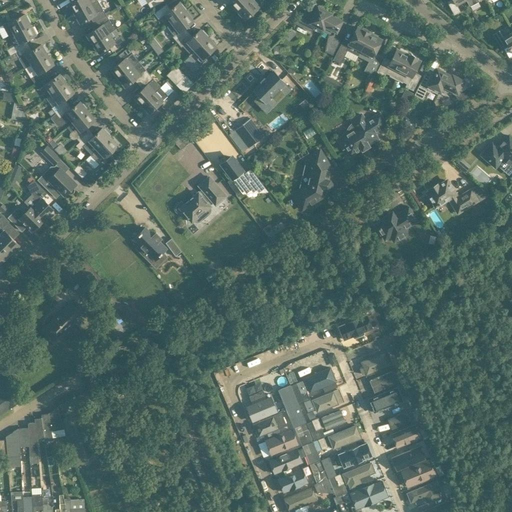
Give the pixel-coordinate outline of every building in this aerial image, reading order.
[(75,0),(69,3),(75,13),(90,4),(97,0),(75,0)] [(95,21),(106,15),(97,0),(75,13),(76,16),(75,16),(78,21),(79,21),(80,23),(92,16),(95,21)] [(233,0),(230,3),(238,11),(249,0),(233,0)] [(249,0),(238,11),(240,13),(239,14),(243,18),(244,17),(245,19),(261,4),(259,0),(249,0)] [(463,0),(453,0),(448,3),(454,14),(460,11),(456,4),(463,0)] [(181,3),(180,4),(179,2),(168,10),(165,6),(155,13),(159,18),(165,13),(172,22),(186,12),(185,10),(186,9),(181,3)] [(329,15),(330,15),(331,13),(323,10),(324,8),(319,6),(318,7),(314,14),(311,15),(306,12),(295,22),(305,28),(309,31),(316,29),(317,26),(323,29),(329,15)] [(183,29),(193,21),(186,12),(172,22),(167,26),(174,35),(173,36),(177,42),(186,34),(183,29)] [(30,24),(29,22),(30,22),(27,15),(25,16),(24,14),(15,19),(14,17),(10,19),(11,21),(3,25),(9,35),(12,33),(30,24)] [(93,43),(108,33),(115,29),(106,15),(95,21),(98,27),(86,35),(90,40),(91,40),(93,43)] [(338,26),(341,21),(342,20),(337,17),(336,18),(330,15),(329,15),(323,29),(322,30),(329,34),(326,50),(332,53),(344,29),(338,26)] [(26,46),(23,41),(37,34),(33,26),(31,27),(30,24),(12,33),(18,44),(7,49),(10,55),(15,52),(26,46)] [(358,56),(370,33),(369,33),(369,31),(363,28),(362,30),(357,27),(348,45),(342,42),(334,59),(340,62),(346,50),(358,56)] [(195,50),(208,38),(207,36),(208,35),(203,30),(202,31),(200,29),(190,38),(186,34),(177,42),(181,47),(183,46),(187,50),(191,46),(195,50)] [(511,32),(503,38),(499,31),(493,34),(500,45),(505,42),(511,52),(511,32)] [(381,39),(377,37),(378,35),(371,32),(371,34),(370,33),(358,56),(359,56),(358,57),(369,62),(365,70),(369,72),(373,75),(374,73),(382,57),(374,53),(381,39)] [(114,50),(125,43),(123,41),(125,40),(121,35),(117,38),(115,36),(111,38),(108,33),(93,43),(95,46),(94,47),(97,51),(98,51),(100,53),(111,45),(114,50)] [(216,46),(217,45),(212,40),(211,40),(208,38),(195,50),(189,56),(199,67),(207,59),(206,59),(205,57),(211,51),(212,52),(215,49),(214,48),(216,46)] [(43,45),(42,46),(41,44),(29,51),(26,46),(16,52),(19,58),(25,68),(47,54),(46,52),(47,52),(43,45)] [(273,47),(270,51),(273,54),(281,53),(280,46),(273,46),(273,47)] [(118,78),(132,66),(139,61),(128,48),(118,56),(122,60),(111,69),(118,78)] [(396,79),(408,54),(407,54),(407,52),(401,49),(400,50),(397,48),(390,61),(384,58),(377,71),(384,75),(385,72),(390,74),(389,75),(396,79)] [(31,78),(35,83),(45,76),(42,71),(53,64),(47,54),(25,68),(31,78)] [(410,55),(408,54),(396,79),(397,78),(402,81),(403,80),(408,83),(406,86),(413,89),(419,75),(414,73),(420,60),(416,59),(417,57),(410,54),(410,55)] [(140,82),(149,74),(139,61),(132,66),(118,78),(120,80),(119,81),(123,85),(124,84),(125,86),(136,78),(140,82)] [(176,66),(171,70),(180,79),(185,75),(176,66)] [(440,90),(448,74),(446,73),(445,71),(442,69),(439,70),(437,69),(434,74),(433,73),(432,74),(427,71),(415,95),(423,99),(428,89),(430,90),(433,89),(434,87),(440,90)] [(180,79),(171,70),(167,75),(176,84),(180,79)] [(261,83),(254,90),(259,95),(266,102),(266,101),(272,107),(290,89),(285,83),(273,71),(266,78),(264,76),(259,81),(261,83)] [(378,75),(374,73),(373,75),(370,82),(366,90),(365,91),(370,93),(372,87),(371,87),(375,79),(376,79),(378,75)] [(62,74),(61,75),(59,74),(48,81),(45,76),(35,83),(38,89),(45,84),(52,93),(66,83),(65,81),(66,81),(62,74)] [(149,74),(140,82),(144,87),(134,96),(142,104),(160,87),(161,87),(149,74)] [(463,79),(462,80),(453,75),(452,76),(448,74),(440,90),(440,89),(448,93),(451,92),(452,90),(457,93),(455,96),(458,102),(462,101),(468,97),(464,89),(469,86),(470,85),(470,84),(471,83),(471,82),(470,81),(470,80),(470,79),(469,79),(468,78),(467,78),(466,78),(465,78),(464,78),(464,79),(463,79)] [(69,85),(68,86),(66,83),(52,93),(58,103),(52,108),(53,110),(49,112),(52,116),(56,113),(66,105),(62,100),(73,93),(73,92),(74,91),(69,85)] [(168,95),(160,87),(142,104),(144,107),(143,108),(147,112),(148,111),(149,113),(168,95)] [(73,122),(87,110),(86,109),(87,108),(82,102),(81,103),(80,101),(69,110),(66,105),(56,113),(52,116),(50,117),(56,125),(62,125),(71,118),(73,122)] [(84,128),(95,119),(87,110),(73,122),(78,127),(71,132),(70,133),(69,135),(69,136),(70,138),(71,139),(73,139),(74,139),(76,139),(77,139),(79,141),(88,133),(84,128)] [(386,125),(379,113),(366,122),(361,114),(352,120),(356,127),(355,128),(354,129),(353,130),(352,132),(352,133),(348,133),(340,138),(341,139),(339,140),(343,148),(345,146),(350,155),(360,149),(369,143),(377,138),(374,132),(386,125)] [(235,130),(248,147),(263,136),(250,119),(235,130)] [(97,148),(110,136),(109,135),(110,134),(105,128),(103,129),(102,128),(92,137),(88,133),(79,141),(80,142),(76,145),(80,149),(85,144),(89,148),(93,144),(97,148)] [(498,148),(492,143),(482,155),(495,167),(503,158),(511,165),(511,138),(509,135),(498,148)] [(94,167),(113,149),(114,150),(117,147),(116,146),(118,145),(118,144),(119,143),(114,138),(112,139),(110,136),(97,148),(86,159),(94,167)] [(54,164),(60,159),(47,146),(41,151),(54,164)] [(329,180),(328,180),(327,179),(330,167),(320,150),(305,159),(308,165),(305,166),(304,171),(306,175),(310,176),(308,184),(304,183),(301,185),(300,189),(293,193),(302,209),(310,204),(311,204),(317,200),(323,196),(325,189),(327,189),(330,187),(331,183),(329,180)] [(240,188),(264,186),(250,168),(244,173),(243,172),(232,157),(222,164),(240,188)] [(254,157),(252,166),(259,168),(262,166),(263,161),(262,159),(254,157)] [(12,178),(17,179),(20,164),(15,163),(12,178)] [(74,187),(76,184),(59,168),(59,169),(56,166),(55,167),(51,167),(46,172),(46,177),(52,182),(46,187),(56,197),(61,191),(65,195),(67,193),(68,193),(70,194),(72,193),(74,192),(75,189),(74,187)] [(87,174),(80,167),(75,171),(82,178),(87,174)] [(225,196),(209,176),(199,185),(202,189),(199,192),(198,192),(184,204),(181,200),(177,204),(176,205),(175,206),(175,208),(175,209),(176,210),(177,211),(178,212),(179,212),(181,212),(182,212),(183,211),(192,221),(196,223),(198,223),(199,222),(200,222),(210,213),(211,212),(211,210),(211,208),(210,206),(208,204),(212,201),(215,204),(225,196)] [(427,192),(436,206),(438,204),(439,205),(440,204),(440,203),(449,198),(451,201),(451,202),(458,213),(488,194),(478,185),(460,196),(457,191),(455,193),(447,180),(439,185),(438,183),(429,189),(430,191),(427,192)] [(34,196),(26,204),(30,207),(41,219),(42,219),(46,215),(47,216),(48,216),(49,216),(50,216),(51,216),(51,215),(52,215),(53,214),(53,213),(53,212),(54,211),(53,211),(53,210),(53,209),(52,208),(48,204),(52,199),(33,181),(28,186),(34,196)] [(14,212),(9,217),(22,230),(27,225),(32,231),(43,220),(42,219),(41,219),(30,207),(24,213),(22,211),(21,209),(19,209),(17,209),(14,212)] [(408,207),(395,216),(392,212),(383,217),(384,219),(376,224),(379,229),(379,230),(381,234),(383,234),(384,235),(389,232),(394,241),(408,232),(406,227),(417,221),(408,207)] [(17,231),(8,222),(9,221),(0,212),(0,224),(1,224),(3,226),(0,229),(0,232),(1,234),(0,234),(0,245),(9,254),(19,245),(11,237),(17,231)] [(138,234),(134,239),(140,245),(137,248),(139,250),(142,253),(144,255),(147,252),(153,257),(155,259),(159,255),(162,252),(166,248),(159,240),(160,239),(161,238),(156,232),(154,234),(153,235),(145,227),(141,232),(141,231),(138,234)] [(171,238),(165,242),(175,256),(181,251),(171,238)] [(0,263),(9,254),(0,245),(0,263)] [(79,315),(81,313),(71,302),(61,312),(62,313),(56,319),(55,318),(47,325),(58,336),(69,326),(78,335),(89,324),(79,315)] [(383,304),(369,310),(371,314),(375,312),(379,325),(389,321),(383,304)] [(130,318),(135,313),(128,305),(123,310),(130,318)] [(368,316),(336,329),(342,342),(373,330),(368,316)] [(400,351),(396,341),(385,346),(393,365),(398,363),(395,354),(400,351)] [(391,367),(386,353),(360,363),(365,377),(391,367)] [(305,379),(311,394),(336,385),(330,370),(305,379)] [(23,399),(0,371),(0,398),(8,409),(23,399)] [(405,382),(402,373),(396,375),(400,384),(405,382)] [(373,395),(394,387),(389,374),(368,383),(373,395)] [(291,385),(290,386),(298,404),(310,399),(303,380),(291,385)] [(298,404),(290,385),(285,387),(279,390),(283,400),(287,408),(293,406),(298,404)] [(373,417),(404,404),(398,388),(367,401),(373,417)] [(339,391),(315,400),(320,413),(343,405),(339,391)] [(270,397),(245,408),(251,421),(276,411),(270,397)] [(0,414),(8,409),(0,398),(0,414)] [(311,399),(305,401),(309,410),(314,408),(311,399)] [(305,423),(298,404),(293,406),(287,408),(294,427),(305,423)] [(64,428),(60,417),(57,408),(48,413),(51,430),(64,428)] [(411,411),(415,420),(421,418),(417,408),(411,411)] [(380,435),(410,423),(405,409),(375,421),(380,435)] [(347,424),(342,411),(321,418),(326,432),(347,424)] [(51,430),(48,413),(41,414),(42,418),(41,418),(44,438),(52,437),(51,430)] [(287,427),(282,414),(253,425),(258,438),(287,427)] [(86,455),(73,415),(63,418),(76,458),(86,455)] [(38,462),(37,439),(35,418),(34,418),(35,422),(28,423),(28,427),(29,445),(30,463),(38,462)] [(44,438),(41,418),(35,418),(37,439),(44,438)] [(135,418),(124,422),(129,434),(134,432),(137,438),(142,436),(135,418)] [(318,418),(313,420),(306,422),(313,440),(323,436),(320,428),(317,429),(316,429),(322,426),(318,418)] [(212,489),(183,423),(176,426),(205,492),(212,489)] [(313,440),(305,423),(294,427),(298,437),(302,445),(313,441),(313,440)] [(388,453),(418,441),(412,426),(382,437),(388,453)] [(29,445),(28,427),(19,428),(20,445),(29,445)] [(329,437),(334,451),(361,440),(356,427),(329,437)] [(419,429),(423,439),(428,437),(429,437),(428,435),(425,427),(419,429)] [(20,446),(20,445),(19,428),(11,433),(11,435),(6,436),(7,454),(8,465),(21,465),(20,446)] [(296,444),(291,432),(259,444),(264,456),(296,444)] [(324,436),(319,439),(322,447),(328,445),(324,436)] [(313,441),(302,445),(309,464),(320,459),(313,441)] [(397,471),(426,459),(420,445),(391,458),(397,471)] [(433,446),(427,448),(431,458),(437,456),(433,446)] [(337,458),(342,470),(368,459),(362,447),(337,458)] [(298,451),(266,463),(272,477),(303,465),(298,451)] [(321,459),(320,460),(328,478),(336,475),(328,457),(321,459)] [(314,473),(317,482),(323,480),(328,478),(321,461),(320,459),(309,464),(313,473),(314,473)] [(140,464),(143,473),(151,471),(149,462),(140,464)] [(343,474),(347,486),(377,475),(372,462),(343,474)] [(433,478),(427,463),(398,474),(404,489),(433,478)] [(434,468),(437,477),(439,476),(448,472),(450,472),(449,468),(442,471),(440,466),(434,468)] [(281,496),(309,484),(303,471),(276,483),(281,496)] [(445,495),(446,495),(455,491),(448,472),(439,476),(443,486),(441,486),(445,495)] [(330,484),(338,481),(339,484),(344,482),(340,473),(336,475),(328,478),(330,484)] [(358,509),(391,495),(384,480),(351,494),(358,509)] [(320,481),(314,484),(318,493),(324,491),(320,481)] [(436,483),(404,495),(410,510),(442,498),(436,483)] [(286,511),(296,511),(317,503),(311,490),(282,502),(286,511)] [(23,511),(23,505),(23,493),(22,493),(22,491),(11,492),(11,500),(17,500),(17,511),(6,511),(6,500),(1,501),(1,506),(1,511),(23,511)] [(349,502),(352,501),(348,492),(333,497),(339,511),(350,511),(353,511),(349,502)] [(42,511),(43,504),(42,497),(41,497),(41,494),(32,494),(33,511),(42,511)] [(65,511),(65,503),(64,498),(63,498),(63,494),(59,494),(60,508),(56,508),(55,511),(65,511)] [(52,511),(52,507),(48,503),(47,504),(47,497),(42,497),(43,504),(42,511),(52,511)] [(85,511),(85,508),(71,509),(70,498),(64,498),(65,503),(65,511),(85,511)]
